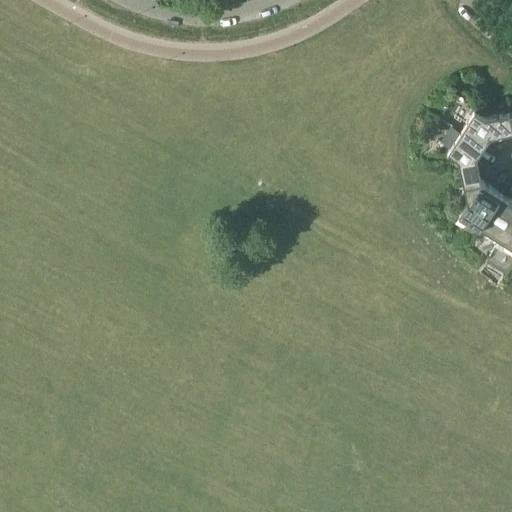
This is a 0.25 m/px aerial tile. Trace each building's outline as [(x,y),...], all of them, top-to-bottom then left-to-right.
[(474,110),(461,130),(483,145),(490,135),(511,130),(508,112),(485,116),(479,113),(474,110)] [(483,145),(461,130),(447,151),(458,158),(463,182),(481,178),(476,156),(483,145)] [(479,226),(501,193),(481,180),(481,178),(463,182),(467,199),(459,213),(479,226)] [(500,239),(511,221),(511,199),(501,193),(479,226),(500,239)] [(511,265),(511,221),(500,239),(485,263),(506,276),(511,265)]
